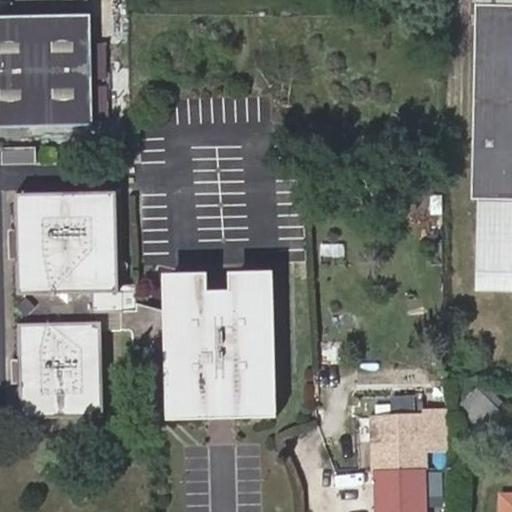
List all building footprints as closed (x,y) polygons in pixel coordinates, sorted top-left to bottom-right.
[(511,7),(473,7),(470,201),(477,201),(475,293),(511,293),(511,7)] [(0,127),(91,125),(87,15),(0,16),(0,127)] [(19,366),(20,380),(21,418),(101,416),(98,328),(144,327),(142,302),(141,288),(115,289),(113,191),(14,193),(15,236),(15,249),(16,293),(23,293),(23,300),(16,309),(23,320),(23,326),(18,326),(19,366)] [(272,278),(239,279),(239,298),(204,298),(204,279),(172,279),(173,314),(142,302),(144,327),(145,340),(173,339),(175,414),(274,414),(272,278)] [(12,380),(20,380),(19,366),(11,367),(12,380)] [(478,429),(498,409),(478,388),(457,409),(478,429)] [(372,417),(374,474),(425,471),(425,451),(445,450),(445,414),(372,417)] [(426,511),(425,471),(374,474),(374,511),(426,511)] [(511,511),(511,496),(502,497),(502,511),(511,511)]
